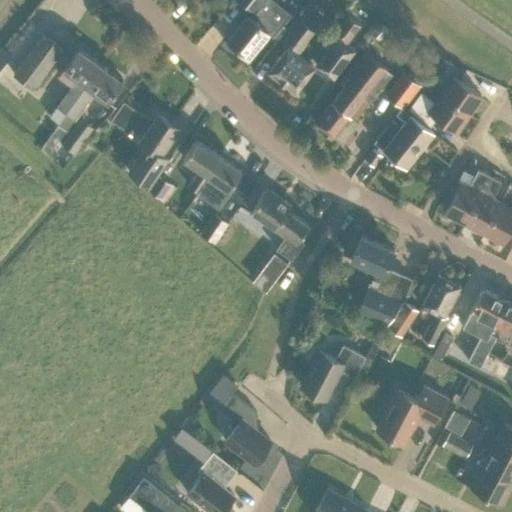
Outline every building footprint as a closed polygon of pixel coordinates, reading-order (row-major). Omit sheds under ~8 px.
[(250,16),(247,14),(227,39),(249,56),(268,32),(273,36),(292,13),(275,0),(241,0),(255,11),(250,16)] [(355,50),(346,43),(360,25),(347,15),(333,35),(337,37),(316,65),(334,78),(355,50)] [(288,47),(268,72),(295,93),(315,68),(296,54),(298,51),(314,32),(300,20),(285,40),(293,46),(291,49),(288,47)] [(379,40),(389,29),(381,22),(372,34),(379,40)] [(14,73),(33,88),(62,49),(42,35),(14,73)] [(0,61),(3,64),(12,54),(1,45),(0,46),(0,61)] [(101,65),(79,49),(60,75),(61,78),(72,86),(57,106),(52,113),(60,120),(101,65)] [(346,85),(332,102),(353,119),(368,100),(370,101),(392,73),(365,52),(342,82),(346,85)] [(445,75),(453,64),(443,59),(436,68),(445,75)] [(101,65),(60,120),(69,126),(88,100),(90,101),(96,93),(107,101),(122,81),(101,65)] [(386,94),(404,107),(421,85),(403,71),(386,94)] [(453,75),(441,94),(470,114),(482,96),(453,75)] [(470,114),(441,94),(435,102),(421,92),(410,109),(432,124),(436,118),(457,132),(470,114)] [(358,122),(353,119),(332,102),(316,123),(342,142),(358,122)] [(384,149),(406,167),(433,132),(410,115),(401,108),(396,114),(405,121),(400,127),(392,120),(374,142),(377,144),(374,148),(380,153),(384,149)] [(136,109),(123,128),(135,136),(148,117),(136,109)] [(161,155),(179,128),(158,114),(140,141),(149,147),(140,160),(138,158),(128,171),(149,185),(167,160),(161,155)] [(63,145),(75,153),(94,127),(82,119),(63,145)] [(189,186),(198,192),(209,176),(206,173),(218,155),(196,140),(183,158),(201,170),(189,186)] [(373,165),(382,154),(380,153),(374,148),(365,159),(373,165)] [(218,206),(230,189),(228,188),(241,170),(218,155),(206,173),(209,176),(198,192),(218,206)] [(445,213),(464,223),(489,174),(477,168),(469,185),(461,181),(445,213)] [(501,180),(489,174),(464,223),(484,233),(500,201),(492,198),(501,180)] [(149,190),(161,198),(170,184),(159,176),(149,190)] [(290,204),(266,188),(249,211),(273,227),(290,204)] [(511,226),(511,207),(500,201),(484,233),(503,243),(511,226)] [(308,223),(287,209),(274,227),(294,241),(287,252),(293,256),(301,245),(304,240),(299,237),(308,223)] [(215,242),(229,222),(214,212),(200,232),(215,242)] [(394,249),(361,235),(351,258),(376,269),(358,311),(387,323),(402,300),(411,279),(386,268),(394,249)] [(265,241),(253,258),(260,263),(272,246),(265,241)] [(265,290),(272,281),(260,272),(254,281),(265,290)] [(445,315),(460,285),(438,274),(423,304),(437,311),(423,338),(433,344),(442,328),(448,316),(445,315)] [(503,299),(482,288),(466,320),(485,329),(480,337),(492,344),(496,335),(498,332),(493,329),(497,321),(493,319),(503,299)] [(496,335),(507,341),(511,331),(511,303),(503,299),(493,319),(497,321),(493,329),(498,332),(496,335)] [(388,327),(401,336),(419,309),(406,301),(388,327)] [(450,357),(459,335),(445,330),(436,352),(450,357)] [(483,363),(487,354),(492,344),(480,337),(470,356),(483,363)] [(301,386),(325,398),(340,370),(353,377),(364,356),(343,344),(335,359),(320,350),(301,386)] [(487,354),(483,363),(480,367),(494,374),(501,361),(487,354)] [(470,407),(480,389),(470,384),(460,402),(470,407)] [(388,405),(376,428),(404,443),(419,416),(432,423),(446,397),(424,385),(416,399),(395,388),(386,404),(388,405)] [(238,423),(225,440),(253,462),(271,440),(248,423),(257,412),(231,392),(219,408),(238,423)] [(479,438),(492,444),(511,454),(511,426),(504,422),(496,438),(492,436),(494,431),(485,426),(479,438)] [(190,449),(197,439),(181,427),(174,436),(190,449)] [(450,431),(443,445),(466,457),(473,443),(450,431)] [(474,447),(468,458),(511,481),(511,454),(492,444),(484,459),(481,457),(483,452),(474,447)] [(212,451),(198,470),(201,472),(186,492),(212,511),(221,511),(234,495),(223,487),(236,470),(212,451)] [(511,483),(511,481),(468,458),(462,469),(472,474),(474,469),(478,471),(470,487),(501,504),(511,483)] [(141,505),(150,511),(181,511),(184,509),(156,487),(141,505)] [(365,511),(367,509),(327,488),(314,511),(365,511)]
